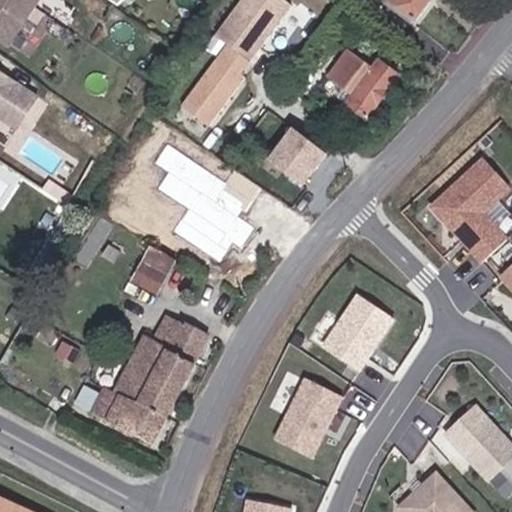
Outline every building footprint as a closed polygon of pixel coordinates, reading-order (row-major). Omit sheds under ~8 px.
[(0,37),(17,48),(34,21),(32,20),(46,0),(27,0),(19,13),(1,1),(0,1),(0,37)] [(255,64),(296,8),(285,0),(248,0),(220,39),(232,48),(255,64)] [(393,0),(421,22),(437,0),(393,0)] [(214,129),(250,79),(246,76),(255,64),(232,48),(187,110),(214,129)] [(383,62),(376,72),(351,54),(327,87),(369,119),(401,78),(383,62)] [(422,59),(412,74),(431,88),(441,74),(422,59)] [(30,136),(51,105),(0,71),(0,116),(9,122),(30,136)] [(0,136),(9,122),(0,116),(0,136)] [(306,189),(330,156),(297,132),(273,165),(306,189)] [(250,213),(266,189),(237,171),(229,183),(171,146),(159,165),(173,174),(162,191),(193,210),(178,233),(225,263),(233,251),(224,245),(229,237),(246,248),(259,228),(242,217),(246,210),(250,213)] [(481,212),(508,188),(482,159),(430,206),(480,261),(505,239),(481,212)] [(134,283),(166,296),(181,257),(150,244),(134,283)] [(511,289),(511,262),(499,275),(511,289)] [(363,369),(398,317),(361,292),(326,343),(363,369)] [(108,389),(99,409),(96,414),(157,443),(211,336),(167,321),(155,344),(147,340),(136,362),(124,385),(105,375),(100,384),(108,389)] [(124,385),(136,362),(124,356),(117,371),(109,367),(105,375),(124,385)] [(314,454),(345,394),(309,375),(278,436),(314,454)] [(99,409),(108,389),(100,384),(89,404),(99,409)] [(511,454),(511,447),(473,404),(442,432),(484,479),(511,454)] [(511,487),(496,470),(486,480),(501,496),(511,487)] [(469,511),(433,471),(395,505),(401,511),(469,511)] [(0,490),(0,511),(44,511),(0,490)] [(247,500),(244,511),(289,511),(290,508),(247,500)]
